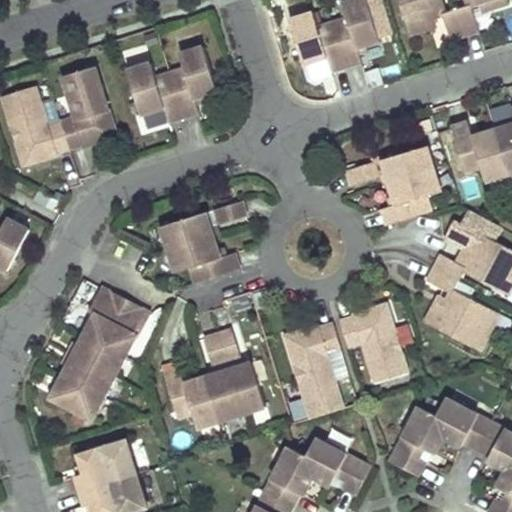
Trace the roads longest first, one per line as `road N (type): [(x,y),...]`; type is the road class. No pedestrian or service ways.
road 1 (residential): [(275,135),(107,196),(88,214),(13,353)]
road 2 (residential): [(275,135),(511,60)]
road 3 (residential): [(299,208),(278,225),(271,250),(281,275),(303,290),(330,288),(350,271),(357,246),(348,221),(325,206)]
road 4 (residential): [(13,353),(3,380),(4,416),(32,511)]
road 5 (residential): [(275,135),(236,0)]
